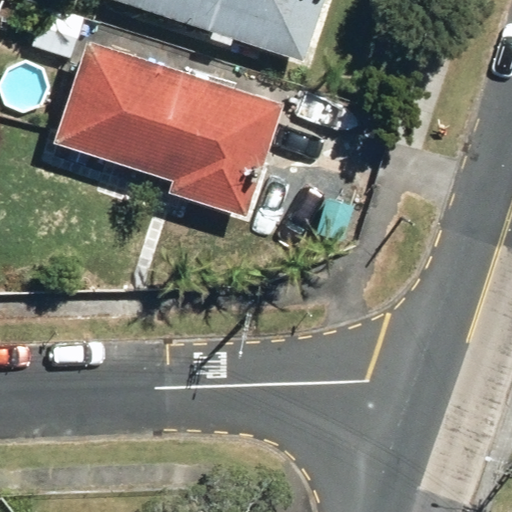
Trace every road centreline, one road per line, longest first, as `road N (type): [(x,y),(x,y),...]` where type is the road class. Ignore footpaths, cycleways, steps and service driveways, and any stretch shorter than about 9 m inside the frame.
road 1 (residential): [(450,401),(364,378),(0,394)]
road 2 (secondary): [(450,401),(511,212)]
